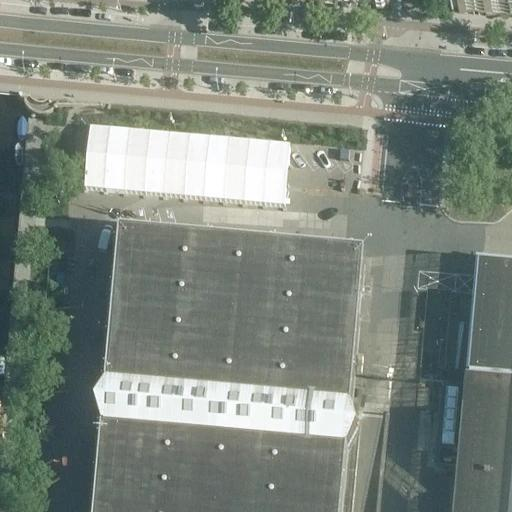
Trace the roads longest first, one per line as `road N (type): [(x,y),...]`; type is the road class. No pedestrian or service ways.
road 1 (secondary): [(0,55),(412,90)]
road 2 (secondary): [(414,67),(168,37)]
road 3 (secondary): [(168,37),(0,22)]
